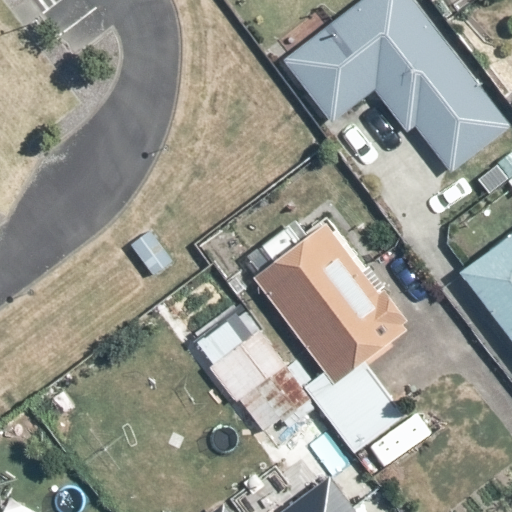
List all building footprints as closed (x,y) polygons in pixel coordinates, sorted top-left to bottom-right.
[(507,123),(406,0),(355,0),(279,62),(327,121),(368,88),(402,129),(408,124),(447,172),(507,123)] [(305,350),(286,366),(339,433),(348,443),(355,452),(405,411),(364,360),(404,326),(316,220),(272,256),(300,290),(274,312),(305,350)] [(511,231),(456,273),(511,348),(511,231)] [(205,369),(259,435),(270,426),(310,474),(348,443),(339,433),(255,327),(205,369)] [(347,511),(325,482),(284,511),(221,511),(219,509),(214,511),(347,511)]
